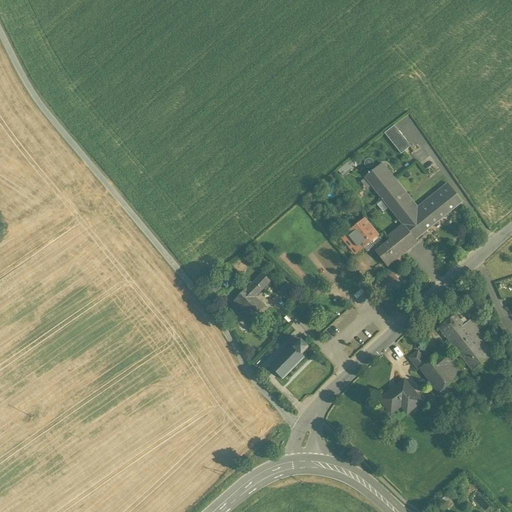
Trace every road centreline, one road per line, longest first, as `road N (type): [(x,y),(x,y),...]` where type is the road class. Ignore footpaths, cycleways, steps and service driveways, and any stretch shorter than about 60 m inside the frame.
road 1 (unclassified): [(307,431),(245,368),(226,329),(29,89),(0,30)]
road 2 (unclassified): [(511,223),(347,375),(313,410),(307,431)]
